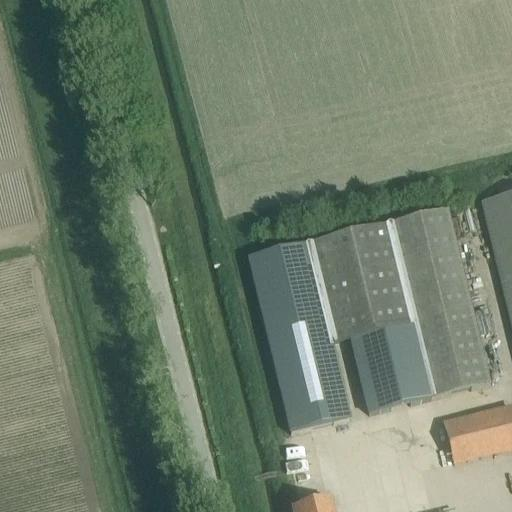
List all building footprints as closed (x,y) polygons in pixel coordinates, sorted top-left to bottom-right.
[(511,197),(480,205),(511,332),(511,197)] [(448,212),(387,227),(411,328),(429,402),(491,387),(448,212)] [(350,343),(411,328),(387,227),(305,247),(330,348),(350,343)] [(348,422),(330,348),(305,247),(247,261),(290,437),(348,422)] [(367,417),(429,402),(411,328),(350,343),(367,417)] [(511,407),(494,412),(505,457),(511,455),(511,407)] [(327,471),(306,477),(309,487),(330,481),(327,471)] [(290,511),(332,511),(330,501),(290,511)]
